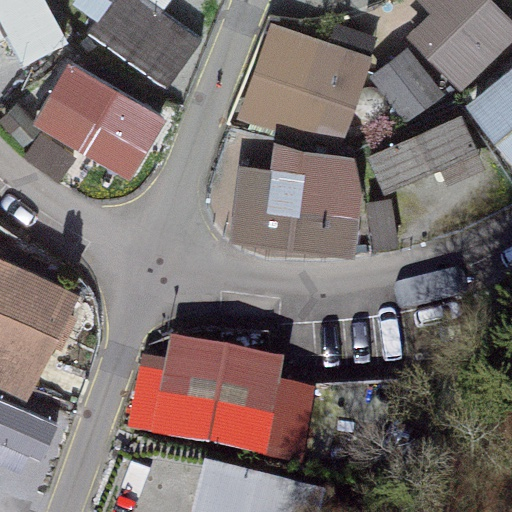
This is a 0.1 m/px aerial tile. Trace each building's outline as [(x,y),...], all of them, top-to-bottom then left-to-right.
[(38,0),(0,0),(0,43),(8,59),(56,35),(38,0)] [(202,34),(154,0),(79,0),(97,12),(87,26),(167,83),(202,34)] [(511,29),(511,13),(498,0),(438,0),(412,26),(462,77),(495,46),(511,29)] [(364,51),(274,21),(244,110),(333,140),(364,51)] [(440,84),(409,45),(377,69),(408,109),(440,84)] [(159,111),(72,60),(40,112),(99,147),(112,125),(141,142),(159,111)] [(511,60),(476,90),(511,134),(511,60)] [(452,110),(429,127),(455,162),(444,170),(430,150),(407,167),(422,187),(447,220),(469,203),(460,191),(470,183),(480,196),(503,179),(452,110)] [(269,161),(243,158),(235,233),(353,245),(356,216),(265,208),(269,161)] [(73,289),(0,252),(0,342),(3,344),(0,348),(0,375),(24,387),(37,361),(53,329),(66,336),(78,313),(64,306),(73,289)] [(148,429),(244,454),(250,429),(271,435),(280,399),(260,394),(266,371),(170,346),(148,429)] [(0,478),(28,396),(0,386),(0,478)] [(208,457),(193,511),(281,511),(290,479),(208,457)]
